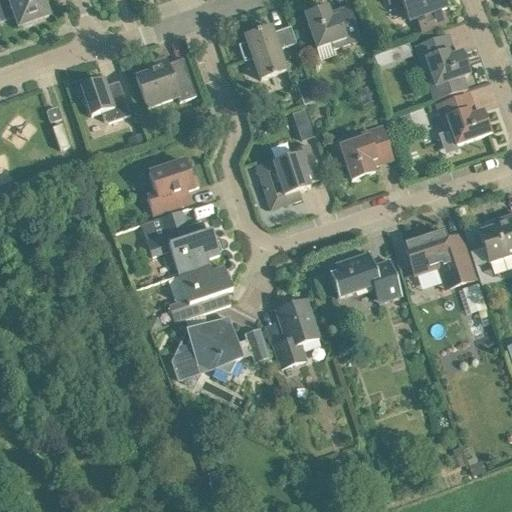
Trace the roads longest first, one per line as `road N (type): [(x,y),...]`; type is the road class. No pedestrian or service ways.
road 1 (residential): [(511,159),(285,242),(265,241)]
road 2 (residential): [(265,241),(250,229),(228,164),(235,133),(197,19)]
road 3 (residential): [(470,0),(511,112)]
